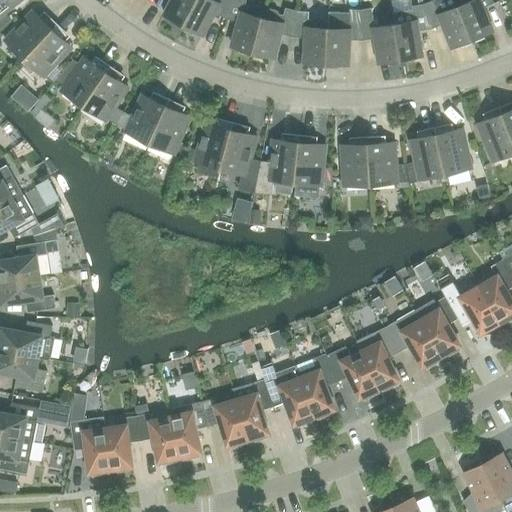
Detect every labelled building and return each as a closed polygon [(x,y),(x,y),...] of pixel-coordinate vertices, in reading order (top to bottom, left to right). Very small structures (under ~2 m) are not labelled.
[(0,0),(0,29),(11,20),(5,12),(20,0),(0,0)] [(181,23),(183,25),(196,0),(172,0),(165,14),(181,23)] [(215,12),(226,18),(233,0),(219,0),(218,3),(213,0),(196,0),(183,25),(186,26),(203,34),(215,12)] [(253,52),(262,18),(264,10),(262,9),(260,6),(253,4),(249,6),(245,5),(245,0),(233,0),(226,18),(239,22),(232,46),(250,51),(253,52)] [(470,41),(473,39),(459,6),(440,14),(434,0),(433,0),(424,4),(431,29),(443,24),(452,47),(470,40),(470,41)] [(475,38),(492,31),(483,8),(494,3),(492,0),(456,0),(459,6),(473,39),(475,38)] [(424,4),(412,6),(413,9),(393,12),(395,24),(401,60),(404,59),(422,56),(418,31),(431,29),(424,4)] [(293,37),(297,11),(286,8),(284,15),(280,14),(278,10),(270,8),(267,10),(264,10),(262,18),(253,52),(256,53),(256,52),(274,57),(280,33),(293,37)] [(398,60),(401,60),(395,24),(375,28),(371,8),(361,10),(362,40),(375,38),(379,63),(398,60)] [(348,30),(328,28),(326,64),(329,64),(348,64),(349,39),(362,40),(361,10),(349,9),(348,30)] [(5,40),(25,58),(57,24),(48,15),(43,20),(33,11),(5,40)] [(309,12),(297,11),(293,37),(306,37),(305,62),(323,63),(323,64),(326,64),(328,28),(328,20),(327,20),(324,18),(316,17),(313,20),(308,20),(309,12)] [(66,32),(57,24),(25,58),(44,76),(72,47),(61,37),(66,32)] [(62,90),(84,105),(110,66),(100,59),(96,65),(84,57),(62,90)] [(116,125),(123,112),(115,107),(128,87),(117,79),(121,73),(110,66),(84,105),(106,120),(107,118),(116,125)] [(155,101),(142,95),(126,131),(150,142),(170,99),(158,94),(155,101)] [(181,104),(170,99),(150,142),(174,153),(191,117),(178,111),(181,104)] [(511,104),(511,103),(500,107),(511,137),(511,104)] [(491,118),(478,124),(493,161),(511,153),(511,137),(500,107),(488,112),(491,118)] [(199,162),(197,169),(199,173),(218,179),(221,168),(233,122),(221,119),(219,126),(206,122),(195,161),(199,162)] [(239,188),(254,193),(260,161),(251,158),(257,136),(243,133),(245,126),(233,122),(221,168),(242,174),(239,188)] [(447,125),(435,127),(445,173),(471,168),(463,128),(449,132),(447,125)] [(425,137),(411,140),(415,162),(406,164),(407,182),(419,179),(445,173),(435,127),(423,130),(425,137)] [(300,135),(288,134),(287,141),(273,139),(270,162),(260,161),(254,193),(272,194),(273,180),(295,182),(300,135)] [(312,136),(300,135),(295,182),(321,185),(326,145),(312,144),(312,136)] [(370,184),(407,182),(406,164),(396,164),(395,142),(381,143),(380,136),(368,137),(370,184)] [(368,137),(355,137),(356,145),(342,145),(344,185),(370,184),(368,137)] [(0,206),(23,194),(7,165),(0,168),(0,206)] [(0,231),(8,227),(14,237),(40,223),(23,194),(0,206),(0,231)] [(47,219),(52,229),(66,224),(59,212),(47,219)] [(0,282),(39,276),(51,274),(47,253),(60,251),(58,239),(17,245),(19,257),(0,260),(0,282)] [(511,254),(503,259),(511,275),(511,254)] [(497,277),(479,287),(501,325),(511,318),(511,299),(507,290),(511,287),(511,275),(503,259),(491,266),(497,277)] [(42,296),(39,276),(0,282),(0,300),(2,300),(3,304),(26,300),(28,312),(56,307),(54,294),(42,296)] [(486,333),(501,325),(479,287),(462,297),(457,289),(446,296),(459,318),(469,312),(481,332),(484,330),(486,333)] [(415,310),(421,320),(443,358),(458,349),(457,346),(460,344),(448,324),(459,318),(446,296),(434,302),(433,300),(415,310)] [(398,320),(386,326),(400,352),(411,345),(422,365),(426,364),(428,367),(443,358),(421,320),(415,310),(398,320)] [(53,325),(27,320),(25,332),(2,327),(2,331),(0,330),(0,349),(38,356),(49,359),(50,357),(51,357),(55,337),(50,336),(53,325)] [(400,352),(386,326),(357,341),(362,351),(381,391),(397,383),(395,380),(398,378),(388,357),(400,352)] [(346,346),(327,355),(328,358),(338,381),(349,376),(360,397),(363,395),(365,399),(381,391),(362,351),(351,356),(346,346)] [(35,368),(38,356),(0,349),(0,371),(17,374),(15,386),(43,392),(47,370),(35,368)] [(338,381),(328,358),(327,355),(326,353),(295,365),(316,419),(332,412),(331,409),(335,408),(326,386),(338,381)] [(278,377),(266,382),(274,406),(286,401),(294,423),(298,422),(299,425),(316,419),(295,365),(276,373),(278,377)] [(233,388),(237,400),(249,442),(266,437),(265,433),(269,432),(262,410),(274,406),(266,382),(265,379),(233,388)] [(232,447),(249,442),(237,400),(217,406),(215,397),(202,401),(208,426),(221,422),(227,444),(231,443),(232,447)] [(40,407),(37,421),(68,427),(72,406),(41,401),(40,407)] [(198,456),(197,452),(201,451),(196,428),(208,426),(202,401),(190,404),(170,408),(172,417),(181,459),(198,456)] [(0,433),(34,440),(37,421),(40,407),(12,402),(9,414),(0,411),(0,433)] [(84,419),(85,411),(72,409),(71,417),(71,421),(84,419)] [(163,463),(181,459),(172,417),(152,421),(150,412),(137,415),(142,440),(154,438),(159,460),(163,460),(163,463)] [(129,442),(142,440),(137,415),(124,417),(125,426),(105,428),(111,472),(129,469),(128,466),(132,465),(129,442)] [(111,472),(105,428),(104,416),(71,421),(74,450),(86,448),(90,471),(93,470),(94,474),(111,472)] [(0,455),(1,456),(0,462),(0,467),(27,473),(34,440),(0,433),(0,455)] [(511,470),(503,452),(494,457),(493,455),(481,458),(506,508),(511,505),(511,470)] [(475,496),(464,502),(468,511),(499,511),(506,508),(481,458),(471,466),(472,468),(463,473),(475,496)] [(420,511),(414,497),(404,501),(404,499),(391,501),(395,511),(420,511)] [(395,511),(391,501),(381,509),(382,510),(378,511),(395,511)]
